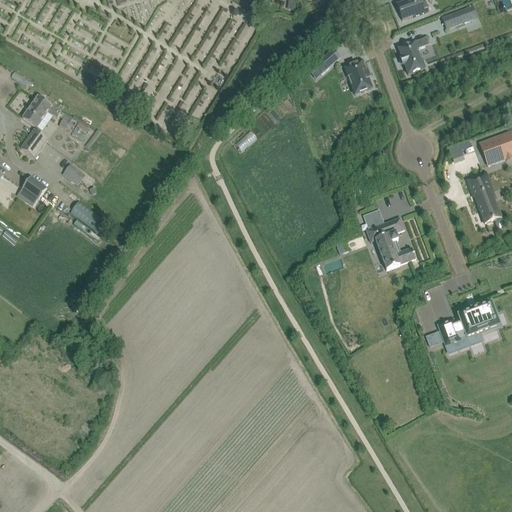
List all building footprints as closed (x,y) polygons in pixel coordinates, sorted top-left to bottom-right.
[(407,0),(408,1),(395,6),(401,22),(413,18),(413,19),(428,13),(423,0),(407,0)] [(440,0),(432,0),(437,9),(443,7),(440,0)] [(253,2),(249,10),(259,15),(263,6),(253,2)] [(467,10),(441,20),(445,31),(471,22),(467,10)] [(426,70),(418,50),(428,46),(426,39),(415,43),(415,42),(396,49),(400,59),(399,59),(402,68),(403,68),(407,77),(426,70)] [(320,77),(340,59),(332,50),(312,68),(320,77)] [(343,69),(354,97),(372,90),(368,80),(370,80),(367,71),(365,72),(362,62),(343,69)] [(28,92),(33,86),(19,74),(13,80),(28,92)] [(216,85),(223,88),(226,81),(219,78),(216,85)] [(36,99),(22,119),(25,121),(36,129),(42,121),(47,114),(48,114),(56,119),(58,118),(60,113),(50,108),(51,106),(38,97),(36,99)] [(76,127),(72,136),(82,141),(86,133),(76,127)] [(20,150),(29,156),(34,160),(47,140),(43,137),(34,131),(20,150)] [(511,131),(478,145),(487,168),(505,161),(506,163),(511,160),(511,131)] [(62,176),(78,187),(85,177),(69,165),(62,176)] [(489,193),(483,176),(467,181),(473,199),(478,197),(479,203),(477,204),(484,225),(500,219),(494,202),(489,203),(486,194),(489,193)] [(37,201),(46,189),(30,178),(22,190),(37,201)] [(443,199),(444,205),(456,202),(455,196),(443,199)] [(70,214),(94,232),(95,231),(102,236),(108,227),(101,222),(103,220),(79,203),(70,214)] [(368,215),(362,217),(366,227),(372,225),(368,215)] [(370,245),(375,243),(386,273),(400,267),(399,266),(415,260),(411,249),(400,253),(396,243),(397,242),(394,235),(405,232),(400,219),(365,232),(370,245)] [(79,224),(77,229),(86,233),(88,229),(79,224)] [(38,234),(34,243),(39,245),(43,236),(38,234)] [(94,234),(90,238),(99,245),(103,241),(94,234)] [(458,317),(459,322),(453,324),(452,322),(438,327),(446,346),(459,341),(459,340),(465,337),(466,339),(467,338),(470,346),(481,341),(478,335),(499,327),(490,304),(462,315),(458,317)]
